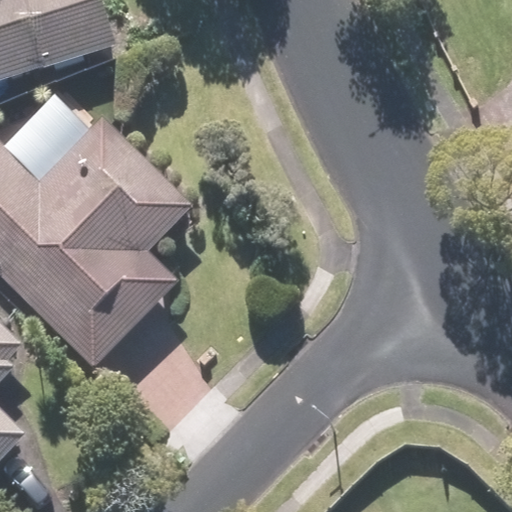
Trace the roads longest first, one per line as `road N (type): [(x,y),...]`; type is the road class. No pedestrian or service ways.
road 1 (residential): [(440,269),(199,511)]
road 2 (residential): [(300,0),(440,269)]
